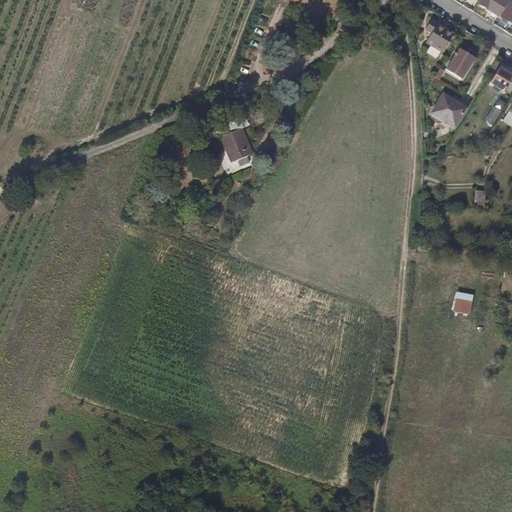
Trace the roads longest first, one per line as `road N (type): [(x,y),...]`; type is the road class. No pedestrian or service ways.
road 1 (track): [(370,511),(413,176),(401,0)]
road 2 (track): [(0,188),(318,57),(382,0)]
